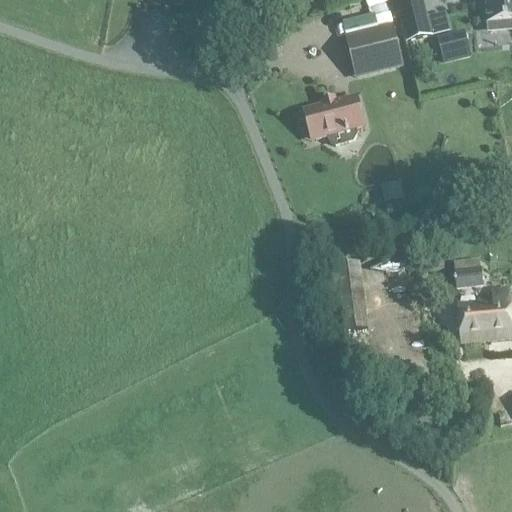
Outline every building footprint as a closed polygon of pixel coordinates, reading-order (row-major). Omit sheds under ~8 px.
[(431,38),(421,0),(395,0),(407,44),(431,38)] [(511,0),(483,0),(486,26),(488,25),(511,23),(511,0)] [(346,40),(353,72),(400,61),(392,29),(346,40)] [(483,44),(443,49),(444,64),(485,59),(483,44)] [(354,132),(364,129),(356,99),(308,113),(315,143),(328,139),(329,145),(335,148),(353,143),(355,138),(354,132)] [(346,334),(369,331),(360,265),(338,268),(346,334)] [(483,289),(481,272),(455,274),(457,292),(483,289)] [(492,294),(492,304),(459,307),(462,347),(511,342),(511,329),(509,293),(492,294)] [(394,408),(407,398),(370,349),(357,359),(394,408)]
